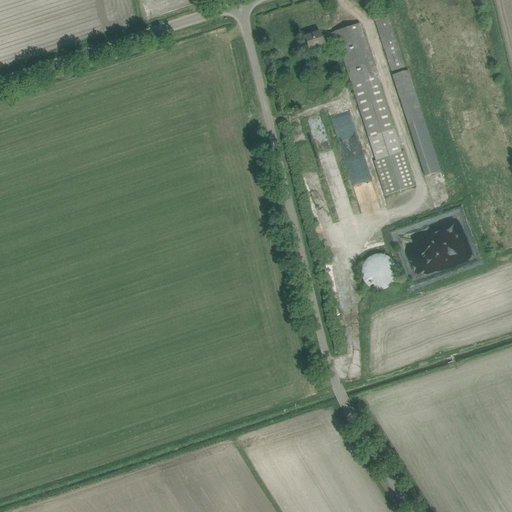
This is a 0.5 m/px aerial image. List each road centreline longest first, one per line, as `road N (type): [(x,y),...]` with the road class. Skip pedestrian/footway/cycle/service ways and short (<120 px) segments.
road 1 (unclassified): [(411,511),(326,363),(240,4)]
road 2 (unclassified): [(0,83),(240,4)]
